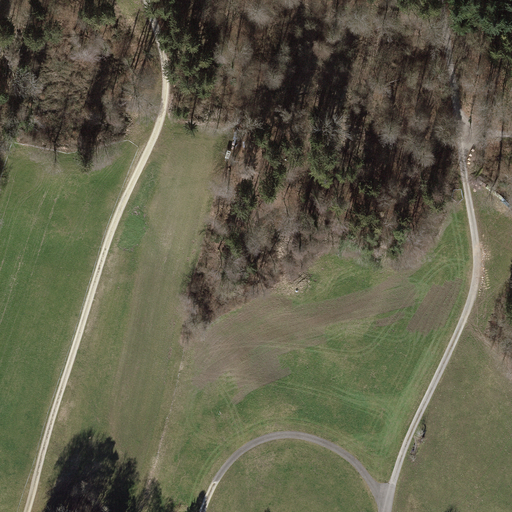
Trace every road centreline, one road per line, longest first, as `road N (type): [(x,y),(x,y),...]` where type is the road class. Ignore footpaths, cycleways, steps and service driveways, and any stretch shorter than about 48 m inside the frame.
road 1 (track): [(149,0),(168,95),(115,217),(27,511)]
road 2 (residential): [(471,211),(476,279),(387,511)]
road 3 (track): [(208,511),(231,459),(259,436),(295,429),(331,435),(364,454),(391,489)]
road 4 (track): [(462,142),(443,0)]
